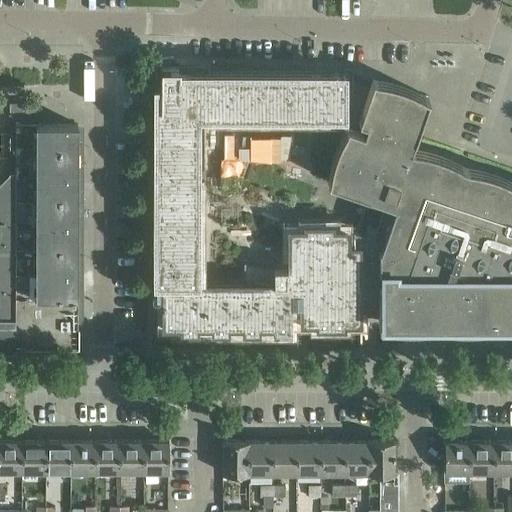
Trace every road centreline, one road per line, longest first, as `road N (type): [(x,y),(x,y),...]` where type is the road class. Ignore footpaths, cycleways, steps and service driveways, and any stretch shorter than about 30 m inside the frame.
road 1 (unclassified): [(103,379),(103,22)]
road 2 (unclassified): [(481,30),(209,23)]
road 3 (residential): [(205,379),(415,379)]
road 4 (residential): [(196,511),(204,498),(205,379)]
road 5 (residential): [(415,379),(420,511)]
